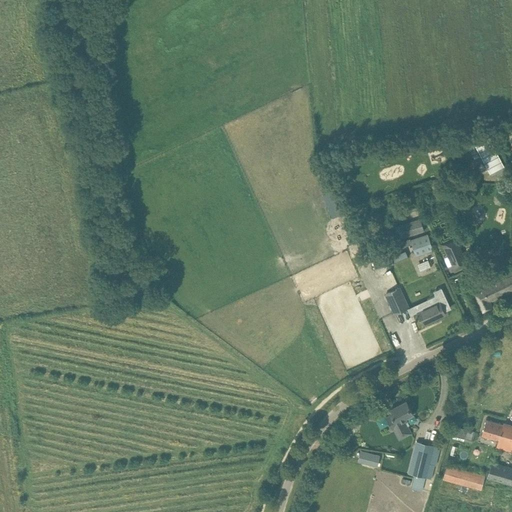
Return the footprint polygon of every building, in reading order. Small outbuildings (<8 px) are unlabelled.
[(431,165),(447,162),(445,149),(429,153),(431,165)] [(431,181),(434,191),(446,187),(443,177),(431,181)] [(352,236),(341,215),(332,219),(343,240),(352,236)] [(400,225),(401,230),(404,239),(425,232),(421,218),(412,221),(403,224),(400,225)] [(428,234),(410,240),(416,257),(434,251),(428,234)] [(442,245),(450,263),(454,273),(463,269),(462,267),(465,266),(466,267),(471,264),(465,251),(462,252),(460,247),(462,247),(458,238),(442,245)] [(372,257),(374,264),(391,258),(389,251),(372,257)] [(421,262),(424,270),(431,267),(428,260),(421,262)] [(471,278),(475,287),(472,289),(482,312),(492,307),(490,302),(511,292),(511,291),(511,290),(511,270),(494,279),(489,269),(471,278)] [(386,294),(394,313),(408,307),(399,288),(386,294)] [(434,291),(435,295),(426,300),(429,305),(417,311),(423,325),(445,314),(444,312),(451,308),(442,288),(434,291)] [(391,430),(393,429),(399,440),(412,434),(406,422),(408,421),(405,417),(413,413),(406,401),(390,410),(392,414),(385,418),(391,430)] [(481,435),(498,440),(497,447),(511,451),(511,424),(503,422),(503,423),(486,419),(483,428),(481,435)] [(452,438),(472,443),(475,432),(455,427),(452,438)] [(429,463),(433,446),(417,442),(409,473),(415,474),(425,477),(426,477),(431,478),(434,464),(429,463)] [(361,451),(359,461),(371,464),(373,454),(361,451)] [(511,467),(492,461),(487,479),(511,485),(511,467)] [(481,491),(485,476),(447,465),(442,480),(481,491)] [(415,474),(411,489),(422,491),(426,477),(425,477),(415,474)] [(461,493),(457,506),(469,509),(471,502),(476,503),(479,491),(448,483),(447,489),(461,493)]
